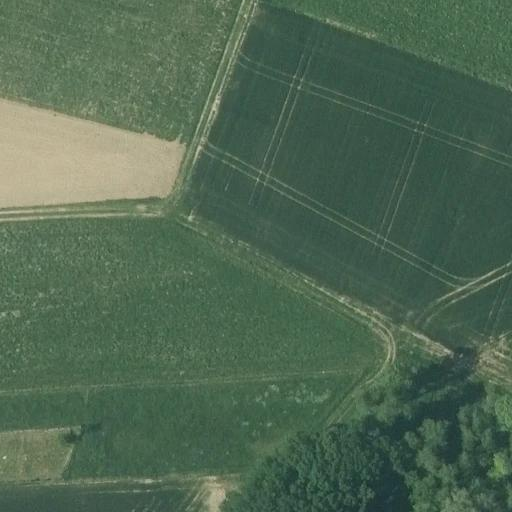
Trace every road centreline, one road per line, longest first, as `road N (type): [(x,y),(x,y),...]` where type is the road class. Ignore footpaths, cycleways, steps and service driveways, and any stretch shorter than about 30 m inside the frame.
road 1 (track): [(390,340),(185,218),(0,226)]
road 2 (track): [(511,400),(390,340),(266,511)]
road 3 (track): [(185,218),(262,0)]
